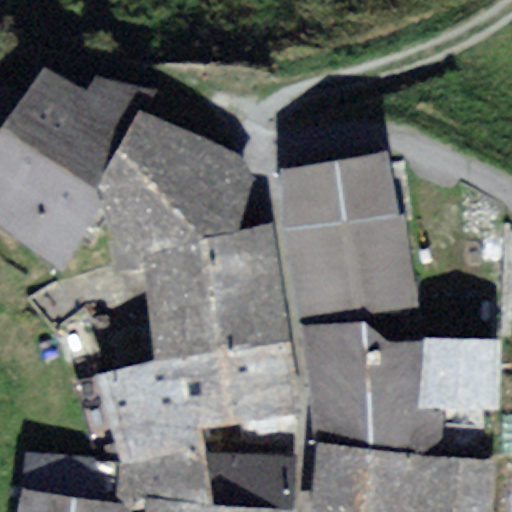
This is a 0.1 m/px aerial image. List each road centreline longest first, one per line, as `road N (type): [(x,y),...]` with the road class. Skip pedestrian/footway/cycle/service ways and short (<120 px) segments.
road 1 (residential): [(302,511),(303,408),(250,149)]
road 2 (track): [(511,22),(269,113),(250,149)]
road 3 (unclassified): [(250,149),(283,136),(355,134),(411,145),(511,188)]
